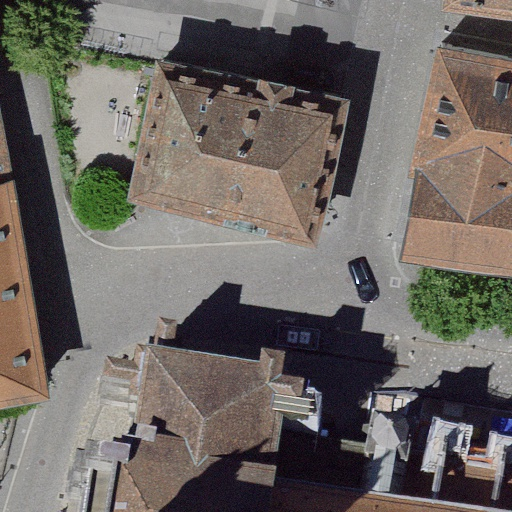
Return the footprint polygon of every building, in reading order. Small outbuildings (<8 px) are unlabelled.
[(511,23),(511,0),(432,0),(430,14),(511,23)] [(403,181),(511,198),(511,60),(428,45),(416,110),(403,181)] [(120,201),(308,246),(341,112),(153,67),(120,201)] [(0,187),(14,185),(0,128),(0,187)] [(507,276),(511,244),(511,198),(403,181),(390,257),(507,276)] [(0,394),(48,387),(14,185),(0,187),(0,394)] [(511,511),(511,447),(426,435),(424,451),(372,444),(362,511),(263,511),(273,450),(304,455),(309,417),(284,413),(288,391),(254,386),(251,404),(179,393),(185,352),(159,348),(153,394),(100,386),(97,408),(124,412),(112,495),(74,489),(71,511),(511,511)]
